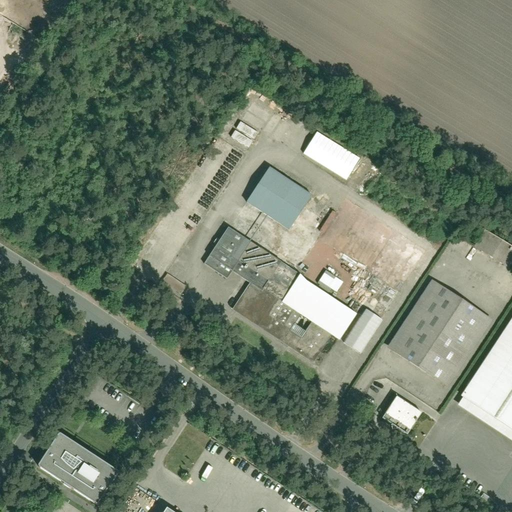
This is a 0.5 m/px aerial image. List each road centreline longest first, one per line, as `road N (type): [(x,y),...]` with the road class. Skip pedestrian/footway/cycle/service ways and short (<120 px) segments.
road 1 (residential): [(101,319),(388,511)]
road 2 (residential): [(101,319),(0,481)]
